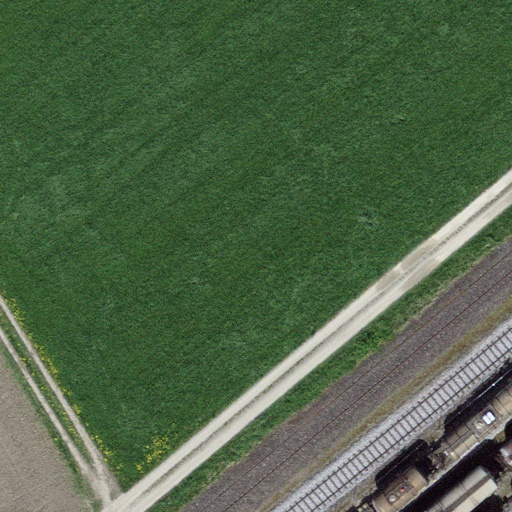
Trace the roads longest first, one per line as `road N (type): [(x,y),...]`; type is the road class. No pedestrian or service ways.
road 1 (track): [(125,511),(511,184)]
road 2 (track): [(0,315),(87,461),(104,511)]
